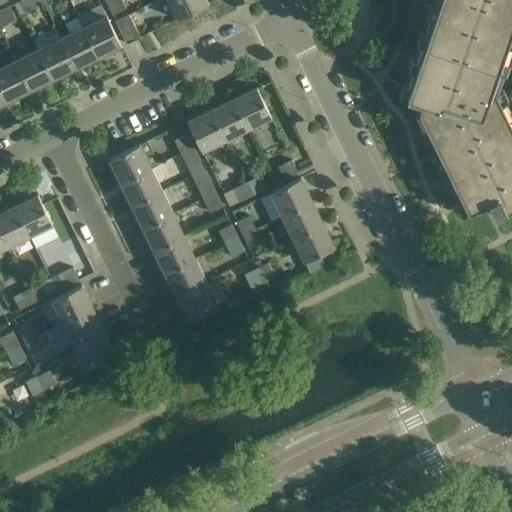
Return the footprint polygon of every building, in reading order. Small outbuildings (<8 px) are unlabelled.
[(26,11),(44,2),(42,0),(21,0),(26,11)] [(126,8),(121,0),(106,0),(113,14),(126,8)] [(207,3),(205,0),(168,0),(177,17),(178,19),(207,4),(207,3)] [(511,0),(439,0),(406,98),(422,103),(419,111),(468,212),(488,202),(495,216),(504,219),(507,211),(511,208),(511,124),(492,85),(511,28),(511,0)] [(0,10),(0,26),(16,18),(10,6),(0,10)] [(140,37),(129,14),(116,21),(127,44),(140,37)] [(106,15),(83,26),(98,57),(110,51),(111,52),(122,46),(106,15)] [(98,57),(83,26),(60,37),(76,69),(86,64),(86,63),(98,57)] [(60,37),(38,48),(53,79),(65,73),(65,74),(76,69),(60,37)] [(53,79),(38,48),(15,59),(30,91),(41,86),(41,85),(53,79)] [(20,96),(30,91),(15,59),(0,66),(0,86),(7,101),(20,95),(20,96)] [(233,98),(248,129),(271,117),(271,116),(270,116),(257,89),(257,87),(233,98)] [(225,139),(248,129),(233,98),(211,109),(225,139)] [(202,151),(225,139),(211,109),(187,121),(188,122),(189,122),(202,151)] [(181,153),(194,146),(187,133),(174,139),(181,153)] [(121,182),(151,167),(158,164),(147,141),(109,159),(121,182)] [(181,153),(192,175),(205,169),(194,146),(181,153)] [(279,166),(285,178),(298,172),(292,160),(279,166)] [(151,167),(121,182),(132,205),(162,190),(151,167)] [(203,198),(216,192),(205,169),(192,175),(203,198)] [(313,193),(323,191),(319,174),(309,176),(313,193)] [(246,181),(252,195),(266,188),(259,175),(246,181)] [(282,216),(312,201),(301,178),(270,193),(282,216)] [(252,195),(246,181),(223,193),(230,206),(252,195)] [(173,213),(162,190),(132,205),(143,228),(173,213)] [(216,192),(203,198),(210,212),(223,205),(216,192)] [(38,194),(14,206),(29,236),(53,224),(52,223),(38,196),(39,196),(38,194)] [(323,223),(312,201),(282,216),(293,238),(323,223)] [(29,236),(14,206),(0,212),(0,234),(6,247),(29,236)] [(154,250),(184,236),(173,213),(143,228),(154,250)] [(236,221),(243,235),(256,228),(249,215),(236,221)] [(218,230),(225,244),(238,237),(232,223),(218,230)] [(335,247),(323,223),(293,238),(310,272),(324,265),(319,254),(333,247),(335,247)] [(256,228),(243,235),(250,249),(263,242),(256,228)] [(184,236),(154,250),(165,273),(195,258),(184,236)] [(238,237),(225,244),(231,257),(245,250),(238,237)] [(195,258),(165,273),(176,296),(206,281),(195,258)] [(257,268),(264,282),(275,276),(268,262),(258,266),(258,267),(257,268)] [(50,277),(56,291),(79,280),(72,266),(50,277)] [(264,282),(257,268),(255,269),(255,268),(243,274),(250,288),(264,282)] [(56,291),(50,277),(27,289),(34,302),(56,291)] [(206,281),(176,296),(188,319),(189,319),(189,318),(218,304),(206,281)] [(63,323),(93,308),(82,285),(52,299),(63,323)] [(34,302),(27,289),(13,296),(20,309),(34,302)] [(63,323),(74,345),(104,331),(93,308),(63,323)] [(17,328),(24,342),(37,335),(30,322),(17,328)] [(0,336),(0,339),(6,351),(19,345),(12,330),(0,336)] [(104,331),(74,345),(85,369),(114,355),(116,354),(104,331)] [(44,349),(37,335),(24,342),(31,355),(44,349)] [(19,345),(6,351),(12,364),(26,358),(19,345)] [(42,373),(37,375),(44,389),(57,383),(50,369),(42,373)] [(25,381),(33,395),(44,389),(37,375),(25,381)]
